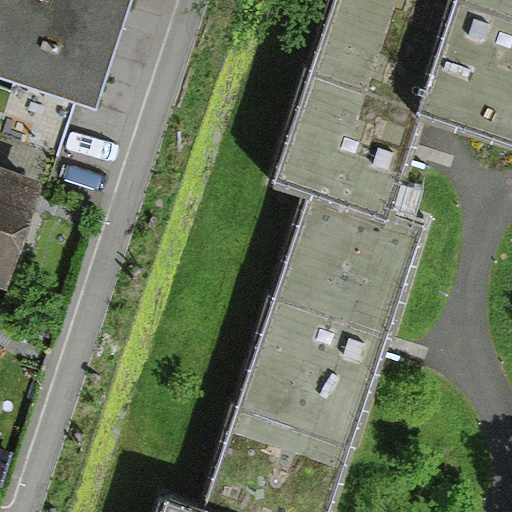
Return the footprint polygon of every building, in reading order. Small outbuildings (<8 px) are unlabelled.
[(125,0),(0,0),(0,68),(99,96),(125,0)] [(447,0),(324,0),(271,163),(309,175),(382,199),(401,141),(419,86),(447,0)] [(511,0),(447,0),(419,86),(511,116),(511,0)] [(47,167),(0,154),(0,274),(16,279),(47,167)] [(382,199),(309,175),(202,498),(245,511),(326,511),(383,342),(425,213),(382,199)] [(245,511),(202,498),(163,485),(154,511),(245,511)]
